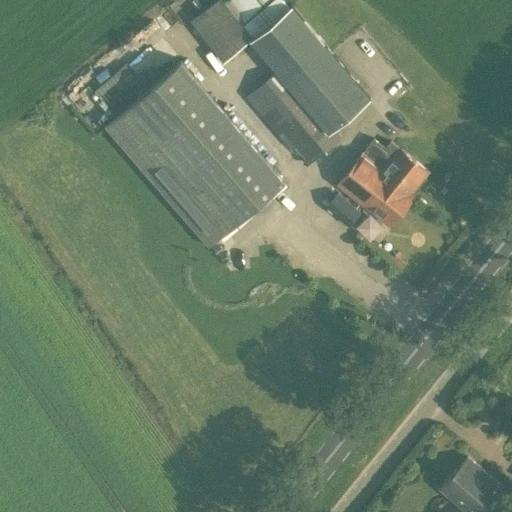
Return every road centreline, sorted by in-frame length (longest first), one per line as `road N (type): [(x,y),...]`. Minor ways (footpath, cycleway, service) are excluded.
road 1 (primary): [(280,511),(511,222)]
road 2 (unclassified): [(344,511),(511,303)]
